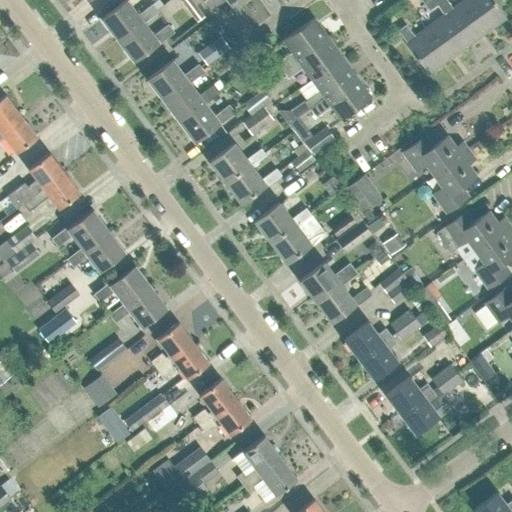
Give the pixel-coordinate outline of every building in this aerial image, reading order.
[(141,19),(143,21),(157,10),(151,2),(137,13),(126,0),(122,0),(100,18),(115,38),(141,19)] [(179,0),(191,15),(199,9),(191,0),(179,0)] [(436,4),(433,0),(420,0),(428,10),(430,8),(436,4)] [(433,0),(436,4),(443,13),(466,45),(485,31),(462,0),(461,0),(451,8),(445,0),(433,0)] [(504,18),(491,0),(462,0),(485,31),(504,18)] [(443,13),(424,27),(446,59),(466,45),(443,13)] [(327,37),(313,17),(281,39),(290,51),(275,62),(281,70),(327,37)] [(141,19),(115,38),(131,59),(156,40),(157,42),(173,31),(166,22),(152,33),(143,21),(141,19)] [(446,59),(424,27),(413,35),(405,24),(397,29),(405,41),(404,41),(427,73),(446,59)] [(227,48),(218,37),(201,50),(209,61),(227,48)] [(327,37),(281,70),(286,77),(301,67),(310,79),(341,56),(327,37)] [(341,56),(310,79),(318,90),(303,101),(309,109),(355,76),(341,56)] [(171,58),(145,78),(161,99),(187,79),(189,82),(203,71),(201,68),(197,63),(182,73),(171,58)] [(355,76),(309,109),(315,117),(329,106),(338,118),(369,96),(355,76)] [(198,94),(189,82),(187,79),(161,99),(177,119),(202,100),(204,102),(218,91),(212,83),(198,94)] [(269,99),(265,93),(260,88),(240,103),(248,114),(269,99)] [(0,128),(19,114),(4,94),(0,96),(0,128)] [(97,132),(78,99),(56,112),(76,145),(97,132)] [(202,100),(177,119),(192,140),(217,121),(218,123),(234,111),(228,103),(213,114),(204,102),(202,100)] [(262,106),(249,115),(240,121),(250,134),(272,118),(262,106)] [(19,114),(0,128),(0,136),(2,135),(14,150),(35,134),(19,114)] [(334,139),(333,138),(323,125),(302,140),(312,153),(334,139)] [(424,136),(403,152),(416,170),(425,163),(433,175),(467,151),(461,143),(455,147),(446,136),(431,146),(424,136)] [(248,162),(250,165),(265,154),(259,147),(245,157),(233,141),(208,160),(223,181),(248,162)] [(289,162),(296,172),(313,159),(300,142),(291,150),(296,156),(289,162)] [(23,181),(5,194),(15,207),(22,202),(63,171),(48,151),(27,167),(35,177),(26,184),(23,181)] [(441,186),(432,193),(445,211),(466,196),(459,186),(475,174),(466,163),(472,158),(467,151),(433,175),(441,186)] [(260,178),(250,165),(248,162),(223,181),(239,201),(263,183),(265,185),(280,174),(274,167),(260,178)] [(63,171),(22,202),(27,209),(47,194),(57,207),(78,191),(63,171)] [(380,197),(362,174),(341,190),(359,213),(380,197)] [(385,219),(395,212),(387,199),(376,206),(385,219)] [(293,222),(295,224),(310,214),(304,206),(290,217),(278,201),(253,219),(268,240),(293,222)] [(80,248),(107,229),(91,208),(64,228),(63,226),(49,237),(55,245),(69,234),(79,247),(80,248)] [(474,250),(508,225),(502,218),(496,222),(487,211),(472,222),(465,211),(444,227),(457,245),(466,238),(474,250)] [(362,218),(341,233),(334,238),(344,253),(373,232),(362,218)] [(305,237),(295,224),(293,222),(268,240),(284,261),(308,243),(310,245),(325,234),(319,226),(305,237)] [(388,234),(397,245),(409,235),(400,223),(388,234)] [(482,261),(473,268),(486,286),(507,270),(500,260),(511,251),(511,244),(507,238),(511,234),(511,231),(508,225),(474,250),(482,261)] [(6,242),(14,252),(34,236),(27,226),(6,242)] [(80,248),(79,247),(65,257),(71,265),(85,255),(97,270),(123,250),(107,229),(80,248)] [(373,240),(364,247),(371,256),(380,249),(373,240)] [(5,261),(14,273),(37,255),(28,243),(5,261)] [(382,249),(372,256),(378,264),(388,257),(382,249)] [(347,263),(332,274),(323,260),(298,279),(313,300),(338,281),(340,284),(355,273),(347,263)] [(122,304),(150,284),(134,263),(107,283),(106,282),(92,292),(98,301),(112,290),(121,302),(122,304)] [(385,292),(402,279),(405,277),(397,266),(376,282),(385,292)] [(410,288),(402,279),(385,292),(392,302),(410,288)] [(68,281),(44,300),(53,312),(78,295),(68,281)] [(338,281),(313,300),(329,320),(353,302),(355,305),(370,293),(364,286),(350,297),(340,284),(338,281)] [(438,295),(428,282),(424,286),(433,299),(438,295)] [(122,304),(121,302),(107,313),(113,321),(128,310),(139,325),(166,305),(150,284),(122,304)] [(511,294),(506,287),(485,302),(498,320),(507,314),(511,320),(511,294)] [(435,297),(427,304),(434,314),(443,307),(435,297)] [(393,330),(412,315),(406,307),(387,322),(393,330)] [(63,308),(52,317),(36,328),(47,343),(74,322),(63,308)] [(412,315),(393,330),(400,339),(419,324),(412,315)] [(453,317),(444,324),(451,334),(461,327),(453,317)] [(382,328),(376,333),(366,320),(342,338),(357,358),(387,334),(382,328)] [(155,368),(192,341),(177,321),(155,337),(167,354),(164,356),(160,352),(149,360),(155,368)] [(438,322),(420,334),(428,346),(446,333),(438,322)] [(387,334),(357,358),(372,377),(396,360),(387,348),(393,343),(387,334)] [(96,370),(107,361),(125,347),(116,336),(87,358),(96,370)] [(207,361),(192,341),(155,368),(162,377),(173,369),(170,364),(173,361),(186,377),(207,361)] [(467,360),(467,361),(482,381),(494,373),(479,351),(467,360)] [(35,368),(23,354),(16,360),(28,374),(35,368)] [(0,360),(0,380),(10,374),(0,360)] [(435,385),(454,370),(448,363),(429,377),(435,385)] [(50,372),(63,389),(72,383),(59,365),(50,372)] [(454,370),(435,385),(441,393),(460,379),(454,370)] [(115,392),(100,373),(81,387),(96,407),(115,392)] [(423,383),(417,387),(408,375),(383,393),(398,412),(422,394),(429,389),(423,383)] [(197,424),(234,397),(219,377),(197,393),(210,409),(206,412),(202,407),(191,416),(197,424)] [(429,389),(422,394),(398,412),(413,432),(437,414),(430,404),(436,399),(429,389)] [(130,431),(167,403),(159,391),(121,419),(130,431)] [(249,417),(234,397),(197,424),(204,433),(215,424),(212,420),(216,417),(228,433),(249,417)] [(168,404),(144,421),(154,433),(177,416),(168,404)] [(142,428),(123,442),(130,452),(149,438),(142,428)] [(240,483),(278,455),(262,433),(240,450),(252,466),(248,468),(246,466),(234,475),(240,483)] [(166,491),(208,460),(198,445),(171,466),(166,458),(150,470),(166,491)] [(278,455),(240,483),(247,492),(259,484),(257,481),(261,478),(273,494),(295,477),(278,455)] [(188,475),(166,491),(160,496),(171,511),(175,511),(182,507),(185,511),(201,511),(192,499),(207,488),(202,482),(217,471),(208,460),(188,475)] [(4,480),(0,483),(0,504),(9,497),(9,496),(14,492),(4,480)] [(495,490),(471,508),(474,511),(507,511),(510,510),(511,508),(511,498),(511,497),(504,502),(495,490)] [(321,511),(311,499),(293,511),(321,511)]
